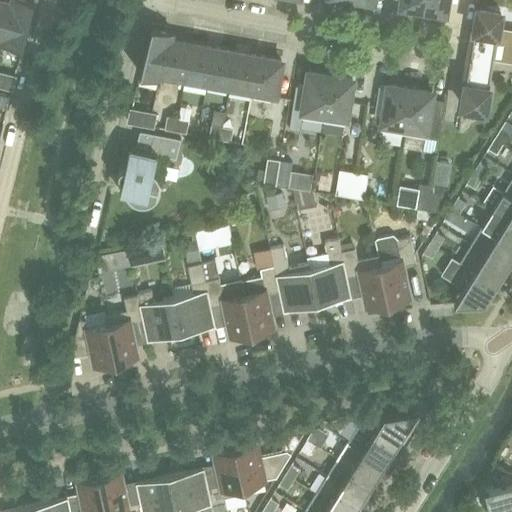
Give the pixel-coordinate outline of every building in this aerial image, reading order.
[(0,0),(0,34),(4,35),(13,2),(12,2),(4,0),(0,0)] [(12,0),(12,2),(13,2),(4,35),(2,41),(22,46),(33,0),(12,0)] [(447,0),(424,0),(423,8),(445,11),(447,0)] [(478,5),(470,55),(493,58),(501,9),(478,5)] [(160,77),(161,72),(160,71),(169,38),(172,29),(152,24),(140,72),(160,77)] [(191,42),(169,38),(160,71),(161,72),(185,76),(191,42)] [(207,80),(213,46),(191,42),(185,76),(207,80)] [(230,84),(236,50),(213,46),(207,80),(230,84)] [(258,55),(236,50),(230,84),(252,88),(258,55)] [(258,55),(252,88),(275,93),(282,59),(258,55)] [(493,58),(470,55),(462,104),(485,108),(493,58)] [(302,116),(323,119),(330,74),(308,70),(306,85),(296,84),(289,127),(300,129),(302,116)] [(0,84),(12,88),(15,75),(0,71),(0,84)] [(330,74),(323,119),(345,123),(353,77),(330,74)] [(403,132),(410,87),(388,83),(381,129),(403,132)] [(410,87),(403,132),(424,136),(422,149),(436,151),(442,116),(428,113),(432,90),(410,87)] [(0,104),(7,106),(11,94),(0,90),(0,104)] [(156,113),(131,108),(128,120),(153,125),(156,113)] [(164,127),(175,130),(178,117),(167,115),(164,127)] [(178,117),(175,130),(186,132),(189,119),(178,117)] [(209,136),(220,138),(222,125),(211,123),(209,136)] [(502,124),(494,137),(503,142),(509,132),(501,127),(502,125),(502,124)] [(233,127),(222,125),(220,138),(231,140),(233,127)] [(130,144),(125,164),(123,164),(121,164),(120,165),(119,166),(118,168),(118,169),(118,171),(119,173),(120,174),(122,175),(120,185),(125,186),(124,189),(125,192),(125,195),(126,198),(128,200),(130,202),(132,204),(135,205),(138,206),(141,207),(143,207),(146,207),(149,206),(151,205),(154,203),(156,201),(158,198),(159,196),(160,193),(160,190),(160,187),(160,184),(159,181),(157,179),(155,177),(153,175),(151,173),(157,152),(176,156),(181,137),(153,131),(149,149),(130,144)] [(503,142),(494,137),(487,149),(488,147),(497,152),(503,142)] [(276,183),(280,159),(267,157),(263,181),(276,183)] [(454,180),(456,158),(442,157),(440,179),(454,180)] [(292,161),(280,159),(276,183),(288,185),(292,161)] [(488,166),(479,161),(481,159),(480,159),(473,171),(481,177),(488,166)] [(352,196),(356,171),(339,168),(335,193),(352,196)] [(356,171),(352,196),(364,198),(368,173),(356,171)] [(465,184),(467,182),(475,187),(481,177),(473,171),(465,184)] [(511,195),(511,175),(503,190),(511,195)] [(253,181),(241,183),(242,192),(255,190),(253,181)] [(415,206),(427,208),(432,183),(419,181),(415,206)] [(444,185),(432,183),(427,208),(440,210),(444,185)] [(310,189),(293,186),(297,207),(316,204),(313,190),(310,189)] [(511,195),(503,190),(492,207),(511,219),(511,195)] [(266,195),(269,207),(285,204),(282,191),(266,195)] [(459,194),(451,206),(460,211),(466,201),(458,196),(459,194)] [(453,222),(460,211),(451,206),(444,218),(444,219),(445,217),(453,222)] [(511,219),(492,207),(481,225),(511,243),(511,219)] [(227,219),(194,226),(194,228),(196,237),(197,240),(197,242),(231,235),(227,219)] [(507,264),(511,255),(511,243),(481,225),(471,242),(507,264)] [(437,228),(430,241),(438,246),(445,236),(436,231),(438,229),(437,228)] [(379,254),(381,263),(380,264),(388,299),(410,295),(403,263),(416,260),(410,235),(397,237),(394,234),(375,238),(378,254),(379,254)] [(309,261),(310,266),(309,266),(317,302),(351,295),(347,275),(342,249),(339,236),(325,239),(327,251),(308,255),(309,261)] [(197,240),(184,243),(188,263),(201,260),(197,242),(197,240)] [(432,256),(438,246),(430,241),(422,253),(424,251),(432,256)] [(471,242),(460,259),(496,282),(507,264),(471,242)] [(283,309),(317,302),(309,266),(310,266),(309,261),(289,266),(284,243),(270,246),(273,264),(279,289),(283,309)] [(154,262),(150,244),(127,249),(130,267),(154,262)] [(355,246),(342,249),(347,275),(359,272),(366,304),(388,299),(380,264),(381,263),(379,254),(378,254),(358,259),(355,246)] [(108,250),(98,252),(102,269),(112,267),(108,250)] [(496,282),(460,259),(452,255),(441,273),(463,286),(454,301),(485,300),(496,282)] [(173,295),(181,331),(215,324),(211,304),(205,279),(202,261),(188,264),(191,282),(193,291),(173,295)] [(260,267),(262,275),(241,279),(252,329),(274,324),(267,292),(279,289),(273,264),(260,267)] [(230,333),(252,329),(241,279),(221,284),(219,276),(205,279),(211,304),(223,301),(230,333)] [(137,291),(137,293),(143,319),(147,338),(181,331),(173,295),(154,299),(151,288),(137,291)] [(131,321),(143,319),(137,293),(124,296),(127,308),(105,313),(107,322),(108,322),(116,358),(137,353),(131,321)] [(88,327),(86,319),(79,317),(73,341),(74,341),(70,355),(71,355),(86,352),(85,348),(90,347),(94,363),(116,358),(108,322),(107,322),(88,327)] [(384,413),(373,430),(373,431),(395,444),(418,407),(384,413)] [(373,431),(373,430),(359,421),(348,439),(384,462),(395,444),(373,431)] [(294,426),(288,435),(298,441),(309,423),(311,423),(310,422),(294,426)] [(291,452),(298,441),(288,435),(282,446),(291,452)] [(309,453),(316,443),(307,438),(299,450),(300,450),(301,448),(309,453)] [(337,456),(343,460),(373,479),(384,462),(348,439),(337,456)] [(257,442),(235,447),(243,482),(244,482),(275,475),(276,476),(291,452),(283,464),(263,468),(257,442)] [(207,482),(214,511),(227,509),(225,496),(246,492),(244,482),(243,482),(235,447),(214,451),(220,479),(207,482)] [(373,479),(343,460),(337,456),(326,474),(362,496),(373,479)] [(293,460),(285,472),(294,478),(300,467),(292,462),(294,460),(293,460)] [(204,466),(170,474),(178,509),(198,505),(198,511),(213,511),(214,511),(207,482),(204,466)] [(121,471),(99,476),(107,511),(142,511),(140,500),(128,503),(121,471)] [(490,511),(511,511),(511,476),(503,471),(499,478),(494,485),(485,488),(490,511)] [(294,478),(285,472),(278,484),(278,485),(279,483),(288,488),(294,478)] [(140,500),(142,511),(178,511),(178,509),(170,474),(136,481),(140,500)] [(349,511),(352,511),(362,496),(326,474),(315,491),(349,511)] [(84,511),(107,511),(99,476),(78,481),(84,511)] [(305,508),(310,511),(349,511),(315,491),(305,508)] [(272,511),(279,502),(271,497),(272,495),(264,507),(272,511)] [(71,511),(68,496),(34,503),(35,511),(71,511)] [(35,511),(34,503),(0,510),(0,511),(35,511)]
